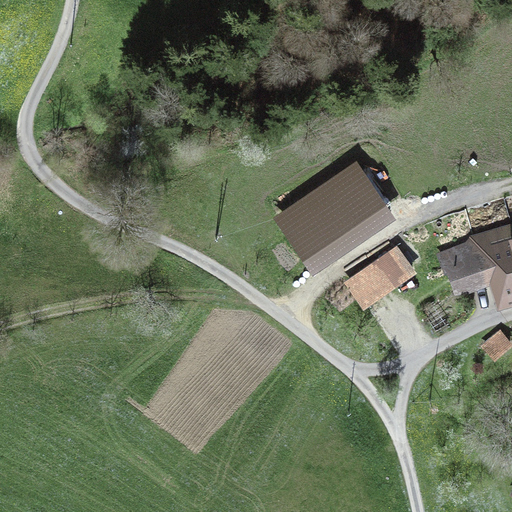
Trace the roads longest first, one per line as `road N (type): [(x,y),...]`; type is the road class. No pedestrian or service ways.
road 1 (track): [(420,511),(403,436),(341,364),(251,295),(159,246),(31,159),(27,108),(72,0)]
road 2 (track): [(279,316),(420,216),(511,182)]
road 3 (track): [(511,315),(480,322),(415,360),(402,392),(403,436)]
road 4 (track): [(341,364),(381,369),(415,360),(389,307)]
